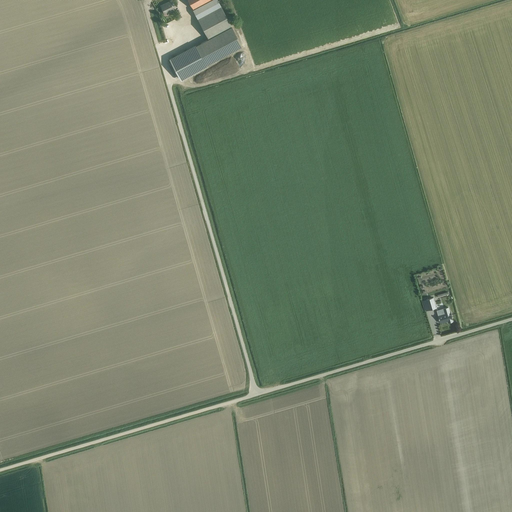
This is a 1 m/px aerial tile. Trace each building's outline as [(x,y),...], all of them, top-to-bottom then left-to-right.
[(170,59),(181,79),(243,46),(218,0),(211,0),(193,10),(208,39),(170,59)] [(187,0),(193,9),(208,0),(187,0)] [(161,6),(163,10),(165,14),(173,9),(170,2),(165,5),(165,4),(161,6)] [(434,297),(426,299),(429,310),(437,307),(434,297)] [(439,316),(439,318),(441,323),(448,321),(449,322),(453,321),(453,319),(449,307),(443,308),(444,311),(442,312),(443,315),(439,316)]
